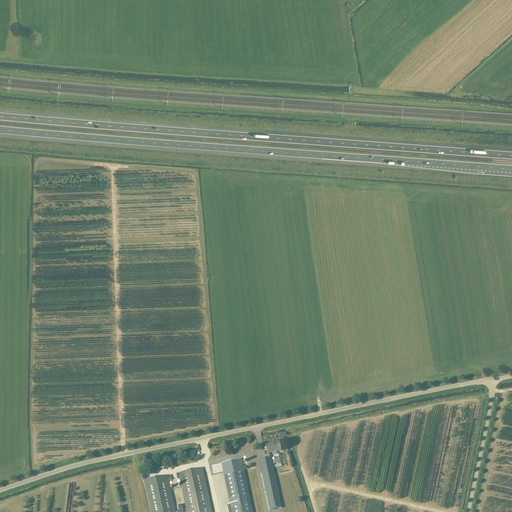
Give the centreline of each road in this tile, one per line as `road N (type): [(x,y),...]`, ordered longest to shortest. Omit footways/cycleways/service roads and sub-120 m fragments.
road 1 (motorway): [(0,128),(511,169)]
road 2 (motorway): [(511,155),(0,116)]
road 3 (unclassified): [(0,490),(123,454),(490,379)]
road 4 (track): [(113,165),(123,454)]
road 5 (track): [(441,511),(307,486)]
road 6 (unclassified): [(468,511),(490,379)]
